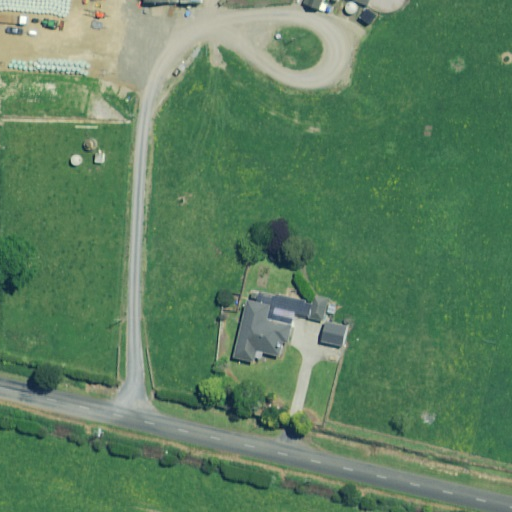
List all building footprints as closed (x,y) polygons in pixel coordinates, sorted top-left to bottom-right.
[(306,0),(305,4),(326,12),(328,5),(324,3),(324,0),(333,0),(333,1),(340,3),(341,0),(353,0),(368,6),(370,0),(306,0)] [(377,15),(368,9),(362,19),(371,24),(377,15)] [(149,65),(150,18),(107,17),(107,64),(149,65)] [(290,344),(296,320),(297,316),(324,322),(329,299),(316,296),(314,306),(261,292),(258,304),(249,302),(235,358),(255,363),(257,358),(264,359),(265,353),(282,357),(285,343),(290,344)] [(348,328),(328,323),(324,343),(343,348),(348,328)]
